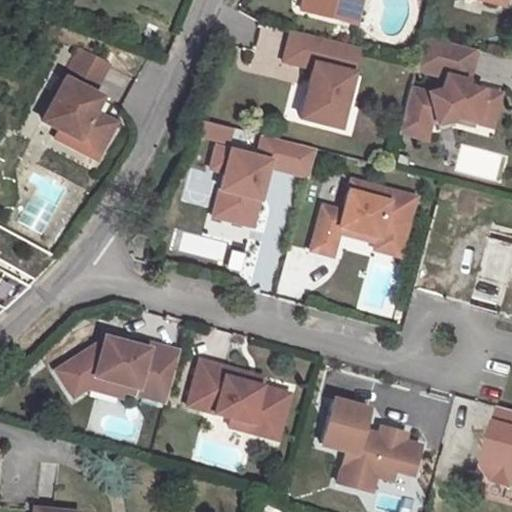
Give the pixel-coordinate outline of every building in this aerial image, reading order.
[(309,0),(306,12),(343,22),(348,6),(360,9),(361,0),(309,0)] [(360,9),(348,6),(343,22),(355,25),(360,9)] [(361,48),(293,30),(285,61),(314,69),(301,118),(340,129),(361,48)] [(478,51),(425,38),(419,64),(401,134),(423,139),(427,121),(433,122),(440,124),(455,120),(456,118),(478,123),(481,111),(497,115),(502,96),(469,88),(478,51)] [(101,57),(92,55),(74,45),(38,124),(56,132),(72,139),(67,148),(91,159),(105,126),(80,117),(86,106),(93,94),(83,90),(101,57)] [(97,45),(92,55),(101,57),(104,48),(97,45)] [(110,117),(86,106),(80,117),(105,126),(110,117)] [(497,115),(481,111),(478,123),(494,127),(497,115)] [(476,130),(478,123),(456,118),(455,120),(440,124),(442,129),(456,125),(476,130)] [(429,141),(433,122),(427,121),(423,139),(429,141)] [(230,144),(233,128),(212,124),(209,140),(230,144)] [(51,140),(67,148),(72,139),(56,132),(51,140)] [(267,166),(307,177),(315,149),(262,135),(256,157),(216,146),(210,167),(223,171),(212,215),(238,222),(244,201),(257,205),(267,166)] [(414,200),(351,181),(342,213),(322,207),(309,251),(330,257),(337,233),(339,228),(401,246),(414,200)] [(244,201),(238,222),(251,226),(257,205),(244,201)] [(398,258),(401,246),(339,228),(337,233),(375,244),(373,251),(398,258)] [(511,246),(485,240),(471,299),(500,306),(506,280),(511,281),(511,246)] [(161,402),(175,352),(144,343),(142,348),(101,337),(100,339),(52,370),(69,396),(84,386),(98,377),(120,384),(118,390),(161,402)] [(196,361),(183,407),(227,419),(246,425),(249,414),(255,416),(263,429),(275,433),(285,396),(257,388),(234,381),(237,373),(196,361)] [(237,373),(234,381),(257,388),(259,379),(237,373)] [(120,384),(98,377),(84,386),(116,396),(118,390),(120,384)] [(365,413),(329,402),(316,446),(342,454),(333,486),(365,496),(370,479),(388,484),(391,474),(409,479),(416,451),(399,446),(401,437),(378,430),(375,439),(359,434),(365,413)] [(511,415),(499,412),(494,428),(511,433),(511,415)] [(272,441),(275,433),(263,429),(255,416),(249,414),(246,425),(227,419),(224,428),(272,441)] [(511,490),(511,433),(494,428),(489,445),(494,446),(492,456),(485,459),(482,471),(489,485),(511,491),(511,490)] [(494,446),(489,445),(485,459),(492,456),(494,446)]
